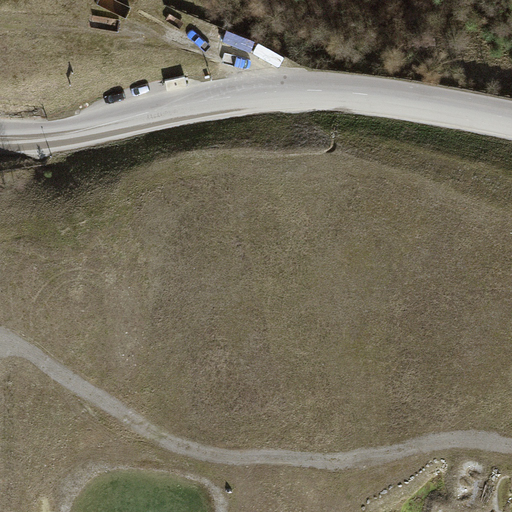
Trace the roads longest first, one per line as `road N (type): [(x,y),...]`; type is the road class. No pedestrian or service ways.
road 1 (residential): [(0,139),(53,141),(156,106),(258,92),(326,90),(511,121)]
road 2 (track): [(275,92),(264,64),(194,36),(0,22)]
